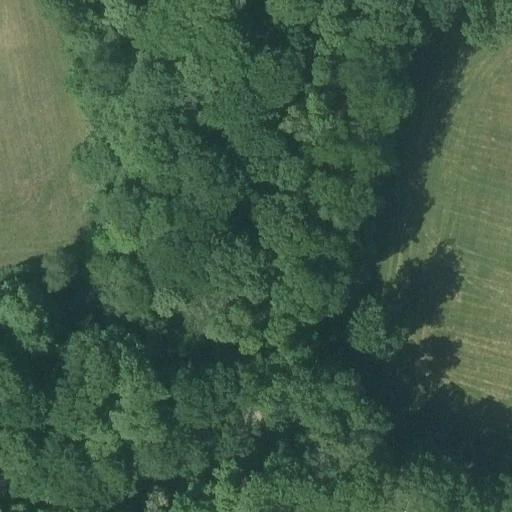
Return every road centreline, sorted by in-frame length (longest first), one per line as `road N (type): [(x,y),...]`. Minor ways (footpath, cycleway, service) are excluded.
road 1 (unclassified): [(249,450),(245,367),(332,0)]
road 2 (unclassified): [(249,450),(174,468),(0,474)]
road 3 (unclassified): [(464,511),(249,450)]
